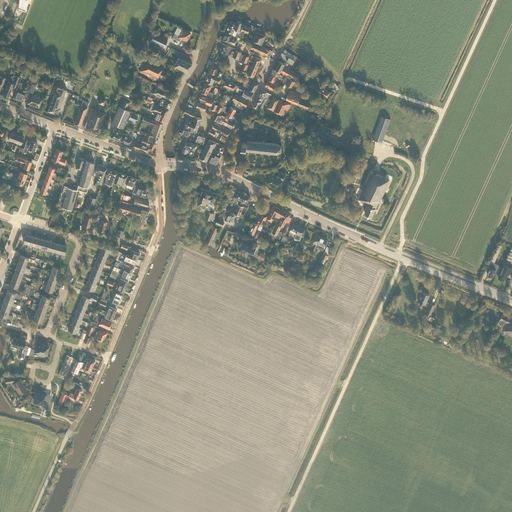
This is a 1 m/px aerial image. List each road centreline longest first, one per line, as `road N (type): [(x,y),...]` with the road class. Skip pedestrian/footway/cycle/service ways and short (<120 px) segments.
road 1 (unclassified): [(33,511),(160,228),(159,163)]
road 2 (secondary): [(511,303),(365,244),(257,189)]
road 3 (track): [(289,511),(402,258)]
road 4 (track): [(396,256),(424,155),(493,0)]
road 5 (residential): [(46,334),(79,243),(19,221)]
road 6 (residential): [(159,163),(161,135),(202,31)]
